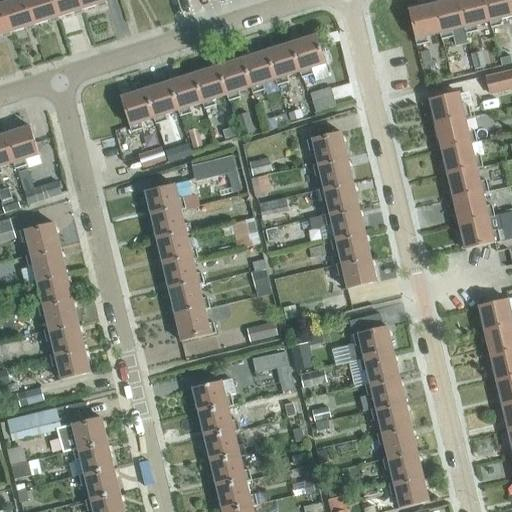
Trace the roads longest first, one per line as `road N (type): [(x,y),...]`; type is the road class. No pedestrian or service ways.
road 1 (residential): [(471,511),(349,0)]
road 2 (residential): [(165,511),(58,80)]
road 3 (residential): [(58,80),(313,0)]
